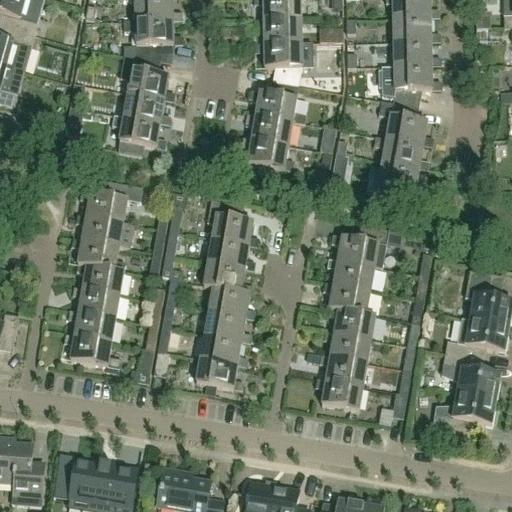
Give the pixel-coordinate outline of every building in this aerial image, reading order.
[(30,15),(23,13),(26,0),(0,0),(0,30),(35,41),(35,39),(38,28),(27,25),(30,15)] [(300,25),(300,1),(300,0),(263,1),(254,1),(254,11),(263,10),(263,25),(263,26),(300,25)] [(341,14),(340,0),(332,0),(333,14),(341,14)] [(430,15),(429,0),(386,0),(386,9),(392,9),(393,25),(430,24),(439,24),(439,15),(430,15)] [(172,3),(134,3),(135,27),(173,26),(182,26),(181,17),(172,17),(172,3)] [(94,26),(96,13),(88,11),(85,25),(94,26)] [(511,20),(495,21),(495,34),(511,34),(511,33),(511,20)] [(430,39),(430,24),(393,25),(393,49),(431,48),(439,48),(439,39),(430,39)] [(301,49),(300,25),(263,26),(263,25),(254,25),(254,35),(263,34),(264,49),(264,50),(301,49)] [(124,38),(135,37),(135,52),(136,52),(134,64),(160,68),(163,51),(182,50),(182,42),(173,42),(173,26),(135,27),(124,27),(124,38)] [(355,40),(355,26),(346,26),(346,41),(355,40)] [(17,60),(20,50),(31,53),(35,41),(0,30),(0,69),(7,72),(11,58),(17,60)] [(342,48),(342,34),(333,34),(333,48),(342,48)] [(35,41),(31,53),(36,54),(39,42),(35,41)] [(431,63),(431,48),(393,49),(394,73),(431,72),(440,72),(440,63),(431,63)] [(301,73),(301,49),(264,50),(264,49),(255,49),(255,59),(264,58),(264,74),(275,74),(272,89),(298,93),(301,73)] [(124,52),(124,62),(134,64),(136,52),(135,52),(124,52)] [(356,73),(356,59),(347,59),(347,74),(356,73)] [(158,80),(160,68),(134,64),(124,62),(120,84),(130,86),(127,100),(164,107),(173,109),(175,99),(166,97),(168,82),(158,80)] [(21,90),(3,85),(7,72),(0,69),(0,108),(14,113),(21,90)] [(441,96),(440,87),(432,87),(431,72),(394,73),(395,97),(395,98),(394,105),(383,103),(382,107),(418,113),(422,96),(431,96),(441,96)] [(296,104),(298,93),(272,89),(270,100),(260,98),(250,96),(249,106),(258,107),(255,122),(292,129),(293,127),(305,129),(306,120),(294,118),(297,105),(296,104)] [(511,97),(503,98),(504,108),(511,107),(511,97)] [(171,123),(162,121),(164,107),(127,100),(123,123),(160,130),(169,132),(171,123)] [(71,104),(70,114),(84,116),(85,107),(80,106),(71,104)] [(427,127),(416,125),(418,113),(382,107),(382,106),(379,121),(390,123),(386,145),(423,151),(432,153),(434,144),(425,142),(427,127)] [(0,117),(0,128),(13,132),(16,122),(0,117)] [(292,129),(255,122),(246,120),(244,129),(254,131),(251,146),(288,152),(292,129)] [(157,145),(160,130),(123,123),(119,147),(144,152),(165,156),(166,146),(157,145)] [(329,126),(328,132),(336,134),(337,125),(331,124),(329,126)] [(66,136),(64,145),(78,147),(80,139),(66,136)] [(429,168),(420,166),(423,151),(386,145),(376,143),(374,152),(384,154),(382,168),(419,175),(428,177),(429,168)] [(288,152),(251,146),(242,144),(240,154),(250,155),(247,170),(284,176),(293,178),(295,167),(286,166),(288,152)] [(332,159),(334,147),(322,145),(320,157),(332,159)] [(142,159),(144,152),(119,147),(117,155),(117,157),(142,161),(142,159)] [(345,157),(347,148),(338,147),(336,160),(344,162),(354,163),(355,159),(345,157)] [(329,174),(332,160),(323,159),(320,172),(329,174)] [(340,186),(342,172),(344,162),(336,160),(331,184),(340,186)] [(416,189),(419,175),(382,168),(377,192),(415,199),(415,200),(423,201),(425,191),(416,189)] [(123,228),(127,205),(140,207),(143,193),(103,186),(101,200),(91,198),(81,196),(79,205),(89,207),(86,222),(123,228)] [(173,213),(169,237),(178,239),(182,214),(183,215),(191,205),(177,202),(176,213),(173,213)] [(215,230),(212,245),(248,252),(257,253),(259,245),(250,243),(252,227),(242,225),(245,211),(212,205),(208,229),(215,230)] [(82,246),(119,252),(123,228),(86,222),(77,220),(75,229),(84,231),(82,246)] [(168,223),(159,222),(157,235),(165,237),(168,223)] [(394,237),(362,231),(360,246),(332,241),(331,250),(340,252),(337,266),(374,273),(383,274),(387,250),(391,251),(394,237)] [(157,235),(152,259),(161,260),(165,237),(157,235)] [(169,237),(167,251),(165,261),(174,263),(178,239),(169,237)] [(80,255),(78,269),(123,277),(124,278),(126,268),(116,266),(119,252),(82,246),(73,244),(71,253),(80,255)] [(208,269),(244,276),(253,277),(255,268),(246,267),(248,252),(212,245),(208,269)] [(151,268),(148,282),(157,284),(160,270),(161,260),(152,259),(151,268)] [(423,260),(421,273),(419,281),(428,282),(432,261),(423,260)] [(171,274),(174,263),(165,261),(161,282),(170,283),(171,287),(179,288),(181,276),(171,274)] [(336,275),(333,290),(370,297),(374,273),(337,266),(328,265),(327,274),(336,275)] [(83,295),(119,301),(123,277),(78,269),(76,279),(85,281),(83,295)] [(203,293),(212,295),(249,301),(251,292),(241,290),(244,276),(208,269),(203,293)] [(508,333),(511,313),(511,308),(495,305),(499,282),(469,277),(464,304),(473,305),(470,325),(469,326),(508,333)] [(419,281),(415,304),(424,306),(428,282),(419,281)] [(171,287),(167,310),(175,312),(179,288),(171,287)] [(370,297),(333,290),(324,288),(322,298),(331,299),(329,313),(366,320),(370,297)] [(81,304),(78,319),(115,325),(119,301),(83,295),(73,293),(72,303),(81,304)] [(164,296),(156,294),(154,308),(162,309),(164,296)] [(208,318),(245,325),(254,326),(256,317),(246,316),(249,301),(212,295),(208,318)] [(415,304),(413,319),(411,327),(420,329),(424,306),(415,304)] [(154,308),(152,318),(149,332),(158,333),(162,309),(154,308)] [(173,326),(175,312),(167,310),(163,334),(171,335),(173,326)] [(371,346),(375,321),(366,320),(329,313),(327,323),(336,324),(333,339),(371,346)] [(74,342),(111,348),(115,325),(78,319),(69,317),(68,326),(77,327),(74,342)] [(252,341),(242,339),(245,325),(208,318),(204,342),(241,348),(250,350),(252,341)] [(0,355),(12,357),(18,321),(4,319),(2,331),(0,330),(0,355)] [(508,333),(469,326),(470,325),(462,324),(458,348),(447,347),(445,359),(474,364),(476,353),(504,358),(508,333)] [(416,354),(420,330),(420,329),(411,327),(409,342),(407,352),(416,354)] [(154,357),(156,343),(158,333),(149,332),(145,355),(154,357)] [(167,358),(171,335),(163,334),(158,357),(167,358)] [(332,348),(329,363),(367,370),(371,346),(333,339),(325,338),(323,346),(332,348)] [(120,365),(108,363),(111,348),(74,342),(65,340),(63,350),(72,351),(70,367),(118,375),(120,365)] [(246,373),(247,364),(238,363),(241,348),(204,342),(200,365),(237,372),(246,373)] [(413,368),(415,354),(416,354),(407,352),(404,366),(403,376),(411,377),(413,368)] [(149,381),(154,357),(145,355),(141,354),(137,379),(149,381)] [(170,359),(167,358),(158,357),(154,382),(166,384),(170,359)] [(436,374),(437,361),(417,358),(416,371),(436,374)] [(474,364),(445,359),(441,381),(459,388),(457,399),(496,406),(500,381),(472,376),(474,364)] [(327,372),(325,387),(363,393),(367,370),(329,363),(321,361),(319,370),(327,372)] [(234,387),(237,372),(200,365),(196,389),(206,391),(216,393),(233,396),(242,397),(243,389),(234,387)] [(403,376),(399,400),(407,401),(411,377),(403,376)] [(363,393),(325,387),(316,385),(315,394),(323,396),(321,411),(359,417),(363,393)] [(399,400),(395,399),(391,423),(403,425),(407,401),(399,400)] [(496,406),(457,399),(454,411),(436,412),(432,433),(450,436),(448,443),(469,447),(473,428),(491,431),(496,406)] [(40,511),(41,511),(44,469),(32,468),(33,450),(0,447),(0,485),(14,487),(12,509),(40,511)] [(131,511),(137,478),(123,475),(124,471),(108,468),(108,472),(76,467),(72,492),(71,500),(100,505),(99,510),(112,511),(131,511)] [(222,511),(224,506),(208,504),(211,488),(183,483),(184,477),(164,473),(157,511),(159,511),(222,511)] [(295,511),(298,496),(251,488),(246,511),(295,511)] [(70,504),(71,500),(72,492),(56,489),(54,502),(70,504)] [(384,511),(385,511),(337,503),(336,510),(323,508),(322,511),(384,511)]
